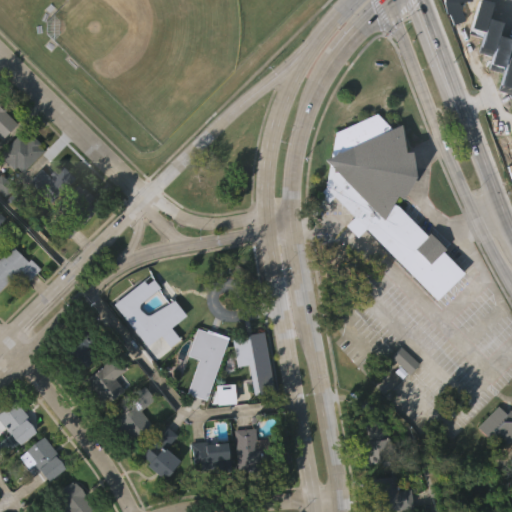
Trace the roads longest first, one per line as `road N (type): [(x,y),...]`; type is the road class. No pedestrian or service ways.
road 1 (secondary): [(301,61),(270,141),(263,217),(310,511)]
road 2 (tertiary): [(0,371),(120,265),(290,229)]
road 3 (secondary): [(387,7),(488,246)]
road 4 (secondary): [(337,511),(298,281)]
road 5 (residential): [(0,339),(115,477),(130,511)]
road 6 (secondary): [(301,61),(257,89),(140,196)]
road 7 (tertiary): [(140,196),(0,346)]
road 8 (residential): [(140,196),(0,55)]
road 9 (secondary): [(290,229),(294,151),(311,97),(340,53)]
road 10 (secondary): [(475,151),(415,0)]
road 11 (tertiary): [(289,214),(190,221),(140,196)]
road 12 (residential): [(210,511),(337,502)]
